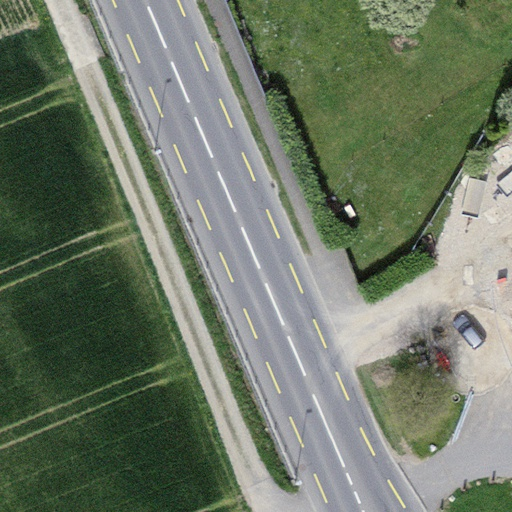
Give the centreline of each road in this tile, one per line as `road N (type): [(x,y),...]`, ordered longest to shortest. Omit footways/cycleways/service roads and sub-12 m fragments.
road 1 (primary): [(145,0),(363,511)]
road 2 (track): [(60,0),(274,511)]
